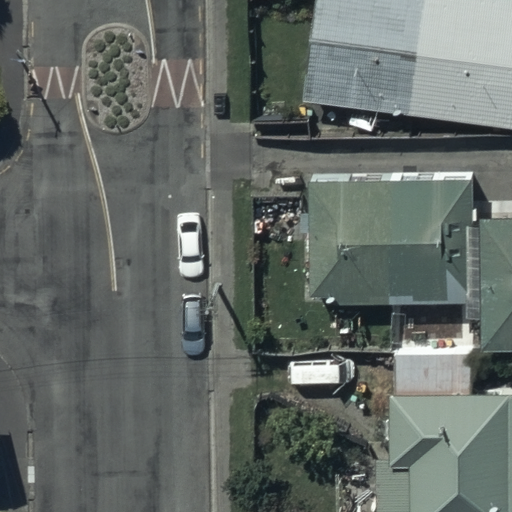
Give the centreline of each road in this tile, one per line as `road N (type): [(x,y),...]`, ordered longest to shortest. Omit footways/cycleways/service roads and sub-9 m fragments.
road 1 (unclassified): [(123,259),(119,0)]
road 2 (unclassified): [(124,511),(123,259)]
road 3 (residential): [(123,259),(0,259)]
